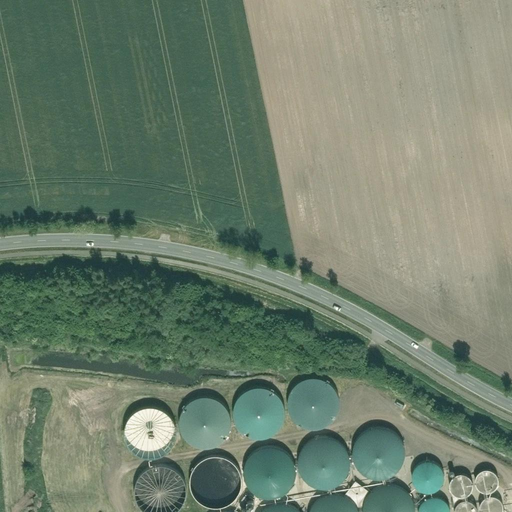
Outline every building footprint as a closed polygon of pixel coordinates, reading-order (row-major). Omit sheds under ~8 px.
[(292,410),(296,417),(302,423),(310,427),(318,427),(327,426),(335,421),(340,414),(344,406),(344,397),(341,388),(335,381),(328,376),(319,374),(310,375),(302,379),(296,385),(292,393),(291,401),(292,410)] [(237,419),(241,427),(247,432),(255,436),(264,437),(272,435),(280,431),(286,424),(289,415),(289,406),(286,398),(280,391),(273,386),(264,384),(255,385),(247,389),(241,395),(237,402),(236,411),(237,419)] [(183,429),(187,437),(193,443),(201,446),(210,447),(218,446),(226,441),(231,434),(235,426),(235,417),(232,408),(226,401),(219,396),(210,394),(201,395),(193,399),(187,405),(183,413),(182,421),(183,429)] [(127,440),(131,447),(138,453),(145,457),(154,458),(162,456),(170,451),(176,444),(179,436),(179,427),(176,418),(171,411),(163,406),(154,404),(145,405),(137,409),(131,415),(127,423),(126,431),(127,440)] [(357,458),(361,466),(367,472),(375,475),(383,476),(391,474),(399,470),(405,463),(408,454),(408,445),(405,437),(400,430),(392,425),(383,423),(374,424),(366,428),(360,434),(356,441),(355,450),(357,458)] [(303,467),(307,475),(313,481),(320,484),(329,485),(337,484),(345,479),(351,472),(354,464),(354,455),(351,446),(346,439),(338,434),(329,432),(320,433),(312,437),(306,443),(302,451),(301,459),(303,467)] [(246,469),(248,477),(252,485),(258,490),(266,494),(274,495),(282,493),(290,489),(296,482),(299,473),(299,464),(296,456),(291,448),(283,444),(274,442),(265,443),(257,447),(251,453),(247,460),(246,469)] [(194,487),(198,495),(204,501),(212,504),(220,505),(228,504),(236,499),(242,492),(245,484),(245,475),(242,466),(237,459),(229,454),(220,452),(211,453),(203,457),(197,463),(193,471),(192,479),(194,487)] [(415,473),(416,479),(418,484),(422,488),(427,490),(433,490),(438,488),(442,485),(445,481),(447,476),(447,471),(445,466),(442,462),(438,459),(433,458),(428,458),(423,460),(419,463),(416,468),(415,473)] [(138,497),(142,505),(148,511),(150,511),(175,511),(180,509),(186,502),(189,494),(190,485),(187,476),(181,469),(174,464),(165,462),(156,463),(148,467),(142,473),(138,481),(136,489),(138,497)] [(482,486),(485,488),(489,490),(493,490),(497,488),(500,485),(502,482),(502,478),(502,475),(500,471),(498,469),(495,467),(491,466),(487,467),(484,468),(481,471),(479,475),(479,479),(480,483),(482,486)] [(456,491),(459,493),(463,494),(467,494),(471,493),(474,490),(476,486),(476,483),(476,479),(474,476),(472,473),(469,471),(465,471),(461,471),(458,473),(455,475),(453,479),(453,483),(454,487),(456,491)] [(365,511),(417,511),(418,503),(415,495),(410,487),(402,483),(393,481),(384,482),(376,486),(370,492),(366,499),(365,508),(365,511)] [(363,511),(361,504),(356,497),(348,492),(339,490),(330,491),(322,495),(316,501),(312,508),(311,511),(363,511)] [(485,511),(504,511),(507,509),(507,505),(507,502),(505,498),(503,496),(499,494),(496,493),(492,494),(489,495),(486,498),(484,502),(483,506),(484,510),(485,511)] [(421,510),(421,511),(453,511),(454,507),(452,503),(449,499),(445,496),(440,494),(434,494),(430,496),(425,500),(422,504),(421,510)] [(480,511),(481,509),(480,505),(479,502),(476,499),(473,498),(469,497),(466,497),(462,499),(459,502),(457,505),(457,509),(457,511),(480,511)] [(305,511),(301,506),(293,501),(284,499),(275,500),(267,504),(261,510),(260,511),(305,511)]
